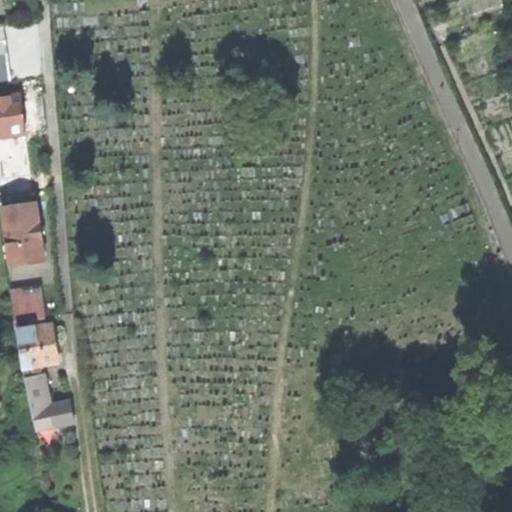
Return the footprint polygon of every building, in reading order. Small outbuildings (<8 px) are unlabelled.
[(0,81),(10,80),(2,25),(0,25),(0,81)] [(0,195),(32,191),(27,144),(13,145),(12,134),(25,133),(22,112),(20,95),(0,97),(0,142),(0,146),(0,145),(0,195)] [(10,265),(44,260),(43,251),(36,201),(2,206),(10,265)] [(13,297),(28,295),(24,270),(10,273),(13,297)] [(23,366),(58,361),(55,341),(53,324),(18,329),(23,366)] [(31,399),(44,397),(40,376),(27,378),(31,399)]
